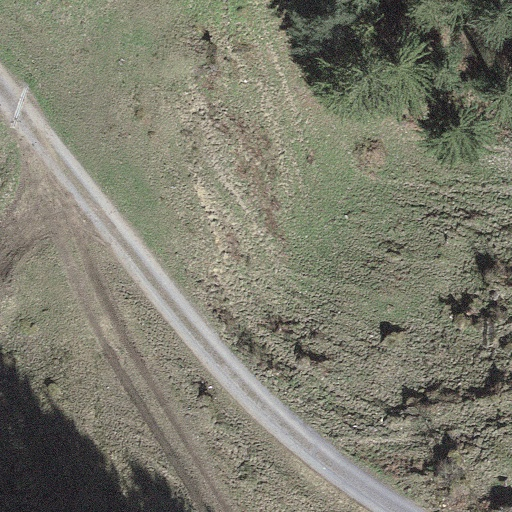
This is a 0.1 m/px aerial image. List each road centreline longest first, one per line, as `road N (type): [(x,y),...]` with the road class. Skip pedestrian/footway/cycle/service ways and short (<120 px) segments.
road 1 (track): [(0,88),(251,393),(413,511)]
road 2 (track): [(211,511),(119,319),(84,191),(134,0)]
